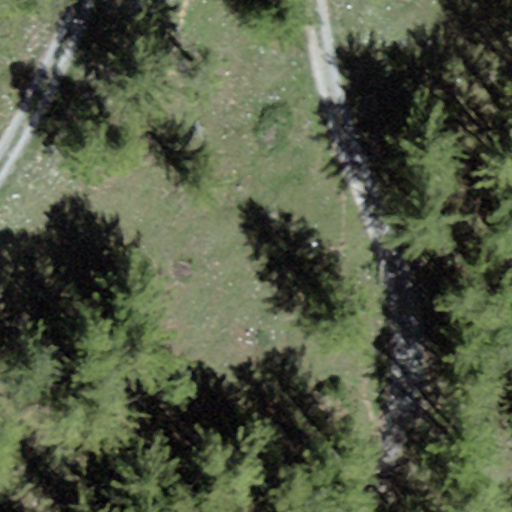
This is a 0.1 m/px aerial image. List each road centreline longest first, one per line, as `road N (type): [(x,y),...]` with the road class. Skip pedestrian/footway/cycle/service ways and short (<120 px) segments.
road 1 (track): [(329,0),(409,256),(339,511)]
road 2 (track): [(0,120),(51,0)]
